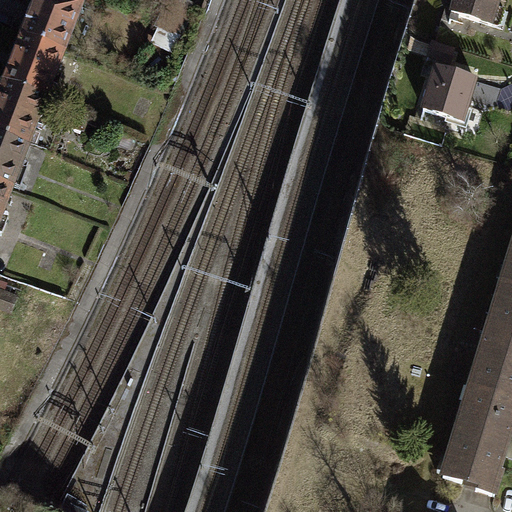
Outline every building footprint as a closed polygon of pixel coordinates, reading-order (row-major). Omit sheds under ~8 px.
[(0,207),(7,189),(42,97),(61,49),(77,6),(61,0),(31,0),(25,18),(9,60),(0,82),(0,207)] [(456,0),(452,15),(492,27),(500,0),(456,0)] [(408,35),(404,50),(410,52),(427,57),(432,42),(415,37),(408,35)] [(432,42),(427,57),(450,64),(455,49),(432,42)] [(435,70),(422,111),(463,124),(469,106),(470,100),(476,82),(435,70)] [(501,90),(476,82),(470,100),(496,108),(501,90)] [(511,244),(500,285),(503,286),(499,301),(511,304),(511,244)] [(511,304),(499,301),(493,319),(491,318),(474,373),(478,374),(473,389),(511,400),(511,304)] [(465,486),(495,496),(502,471),(498,470),(503,454),(509,456),(511,445),(511,439),(510,439),(511,431),(511,400),(473,389),(468,406),(465,404),(443,476),(466,483),(465,486)]
